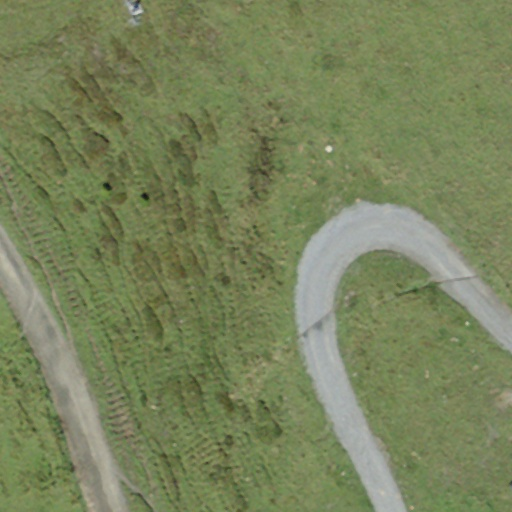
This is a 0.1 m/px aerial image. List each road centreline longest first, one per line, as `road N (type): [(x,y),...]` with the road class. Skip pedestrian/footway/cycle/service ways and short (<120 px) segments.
road 1 (track): [(511,337),(419,246),(372,242),(321,279),(318,347),(390,511)]
road 2 (track): [(0,269),(88,421),(119,511)]
